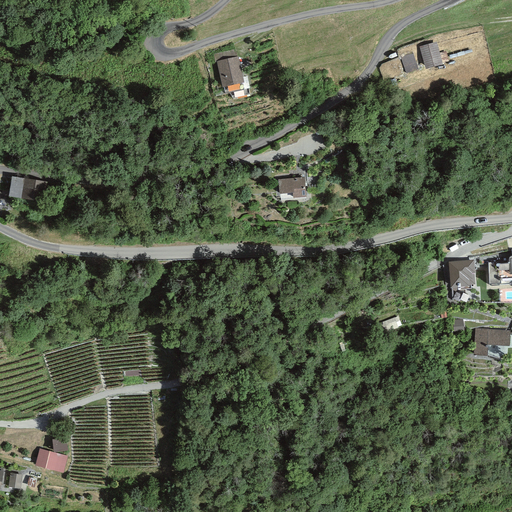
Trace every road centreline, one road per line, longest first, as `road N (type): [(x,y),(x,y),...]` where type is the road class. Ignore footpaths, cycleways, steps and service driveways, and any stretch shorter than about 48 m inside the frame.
road 1 (unclassified): [(511,231),(209,373),(111,392),(50,418),(0,423)]
road 2 (unclassified): [(511,218),(432,225),(339,248),(141,254),(46,246),(0,227)]
road 3 (unclassified): [(0,171),(150,181),(242,152),(349,89),(395,29),(450,0)]
road 4 (unclassified): [(391,0),(288,19),(172,54),(157,51),(155,34),(200,19),(225,0)]
road 5 (track): [(379,52),(433,31),(511,19)]
